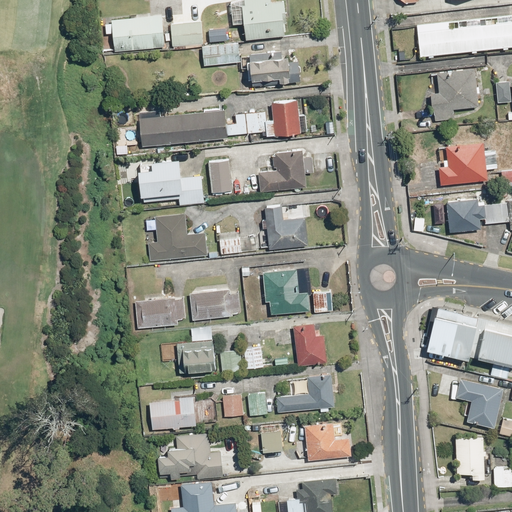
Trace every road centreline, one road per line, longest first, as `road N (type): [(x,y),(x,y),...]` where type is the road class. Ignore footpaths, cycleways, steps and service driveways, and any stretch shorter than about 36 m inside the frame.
road 1 (secondary): [(371,167),(354,0)]
road 2 (secondary): [(407,511),(395,375)]
